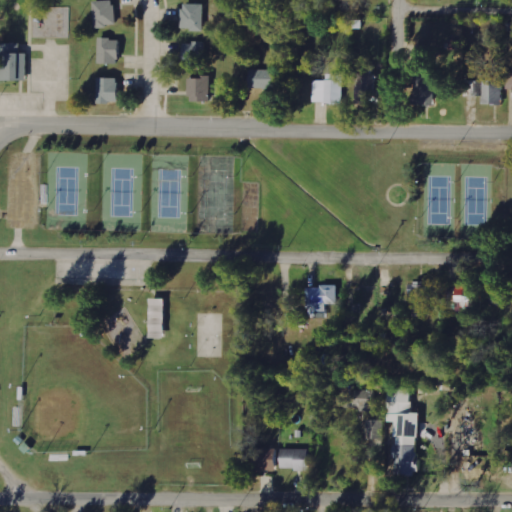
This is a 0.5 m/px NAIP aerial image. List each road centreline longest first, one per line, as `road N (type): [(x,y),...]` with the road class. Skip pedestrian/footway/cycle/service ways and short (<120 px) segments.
road 1 (residential): [(511,496),(0,498)]
road 2 (residential): [(61,121),(511,127)]
road 3 (residential): [(395,127),(397,0)]
road 4 (residential): [(151,0),(151,122)]
